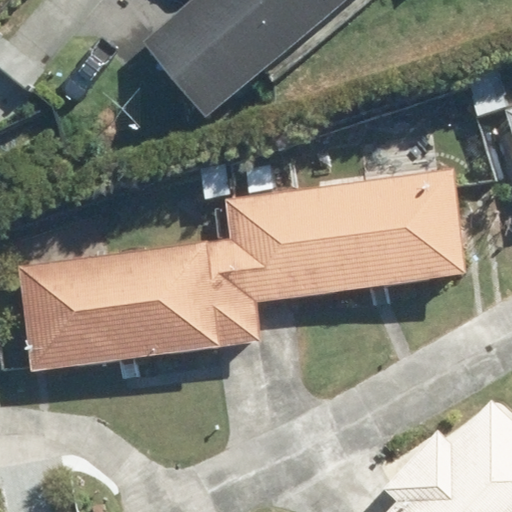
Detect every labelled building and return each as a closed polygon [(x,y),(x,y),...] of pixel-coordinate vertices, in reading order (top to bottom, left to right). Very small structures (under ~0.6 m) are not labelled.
[(209,0),(160,43),(220,113),(352,0),(209,0)] [(500,70),(474,78),(484,114),(511,107),(500,70)] [(235,197),(230,164),(206,168),(210,201),(235,197)] [(461,173),(253,200),(266,299),(474,272),(461,173)] [(242,240),(27,267),(40,371),(272,341),(266,299),(253,200),(237,201),(242,240)] [(511,511),(511,413),(503,404),(466,444),(399,511),(511,511)]
